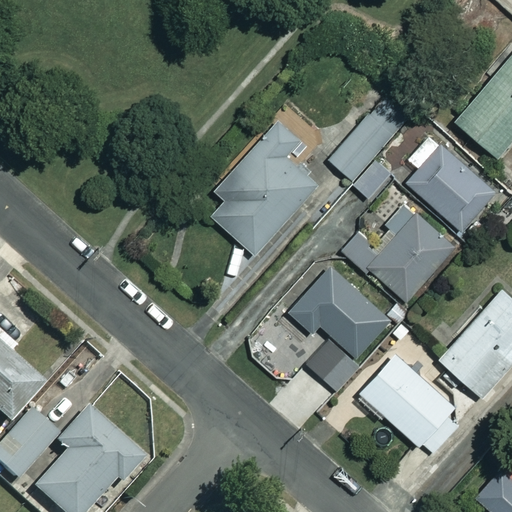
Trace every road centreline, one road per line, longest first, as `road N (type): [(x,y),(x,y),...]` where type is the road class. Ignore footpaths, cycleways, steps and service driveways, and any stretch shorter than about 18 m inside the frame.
road 1 (residential): [(241,415),(0,200)]
road 2 (residential): [(348,511),(241,415)]
road 3 (residential): [(157,511),(241,415)]
